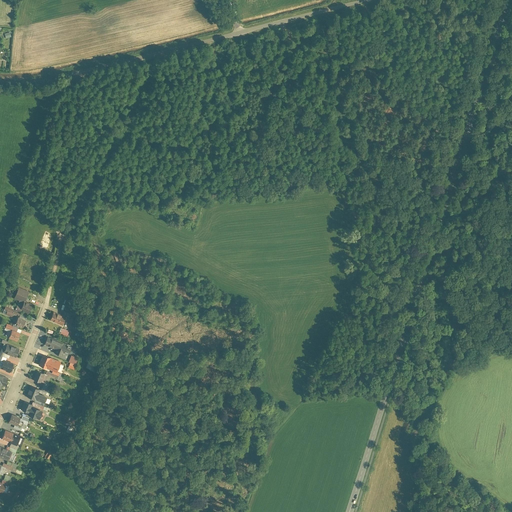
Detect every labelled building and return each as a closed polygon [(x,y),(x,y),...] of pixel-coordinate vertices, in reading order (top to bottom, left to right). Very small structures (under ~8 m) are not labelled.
[(27,294),(15,289),(12,297),(24,302),(27,294)] [(20,303),(17,309),(27,314),(30,308),(20,303)] [(5,306),(3,311),(15,316),(17,311),(5,306)] [(50,312),(47,320),(60,325),(63,317),(50,312)] [(15,318),(12,325),(22,329),(25,321),(15,318)] [(59,328),(56,333),(66,338),(69,332),(59,328)] [(8,331),(6,338),(16,341),(18,334),(8,331)] [(40,346),(51,350),(49,354),(57,357),(59,353),(63,355),(67,346),(44,337),(40,346)] [(0,357),(1,354),(13,358),(17,349),(3,343),(1,349),(0,348),(0,357)] [(39,354),(35,365),(42,368),(46,357),(39,354)] [(70,356),(66,362),(72,366),(76,360),(70,356)] [(1,360),(0,361),(0,369),(9,374),(12,365),(1,360)] [(87,368),(96,371),(98,364),(89,361),(87,368)] [(54,365),(48,363),(43,375),(54,379),(57,371),(52,369),(54,365)] [(33,367),(28,380),(36,383),(41,371),(33,367)] [(28,386),(23,397),(29,400),(31,398),(38,401),(41,402),(44,396),(33,391),(35,388),(28,386)] [(24,404),(20,412),(36,419),(40,412),(24,404)] [(16,418),(16,419),(8,415),(5,423),(13,426),(12,428),(22,432),(26,422),(16,418)] [(64,416),(60,422),(65,425),(68,419),(64,416)] [(3,431),(0,437),(0,440),(14,446),(18,437),(3,431)] [(0,450),(0,459),(5,461),(8,454),(0,450)] [(49,451),(43,460),(47,463),(53,453),(49,451)] [(7,461),(4,467),(14,472),(17,465),(7,461)]
